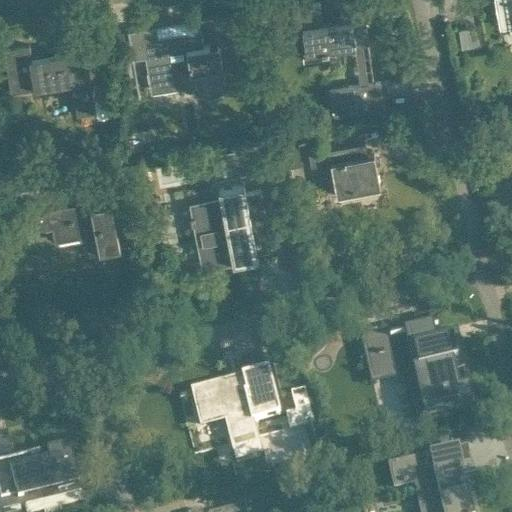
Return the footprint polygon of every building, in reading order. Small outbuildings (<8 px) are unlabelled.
[(511,0),(497,0),(501,24),(511,22),(511,0)] [(292,27),(288,27),(289,34),(290,34),(290,38),(291,44),(294,44),(294,42),(305,41),(305,42),(306,51),(307,51),(322,49),(322,51),(328,50),(328,49),(354,45),(355,45),(355,43),(362,42),(367,41),(368,41),(366,24),(364,24),(352,25),(352,24),(351,20),(350,20),(350,21),(323,25),(323,24),(321,24),(319,10),(319,6),(318,5),(320,5),(320,2),(311,3),(309,3),(309,5),(303,6),(303,4),(301,5),(292,6),(292,8),(294,8),(294,10),(294,14),(295,14),(297,27),(292,28),(292,27)] [(155,24),(127,29),(131,53),(132,59),(145,56),(148,73),(173,69),(174,78),(176,88),(196,84),(197,89),(198,90),(199,92),(201,94),(204,95),(207,96),(209,96),(212,96),(214,96),(216,95),(219,94),(221,92),(223,89),(224,87),(225,84),(223,70),(240,67),(238,59),(235,39),(232,23),(231,12),(213,15),(218,42),(203,45),(199,17),(196,17),(196,18),(155,25),(155,24)] [(255,37),(244,38),(247,54),(258,53),(255,37)] [(95,111),(96,111),(89,67),(85,47),(32,56),(30,44),(4,48),(11,91),(38,87),(38,82),(74,77),(75,88),(73,88),(78,114),(80,113),(82,123),(97,121),(95,111)] [(331,87),(331,88),(332,98),(334,108),(335,115),(384,108),(380,80),(374,81),(373,82),(368,82),(360,83),(350,85),(348,85),(331,88),(331,87)] [(272,139),(233,146),(234,148),(239,173),(277,166),(272,139)] [(287,166),(301,164),(297,139),(283,142),(287,166)] [(367,153),(365,142),(310,151),(312,164),(331,160),(337,192),(338,192),(339,196),(352,194),(352,189),(380,185),(374,152),(367,153)] [(98,186),(126,180),(122,163),(95,169),(98,186)] [(209,190),(162,199),(175,267),(201,262),(222,258),(231,256),(241,254),(257,251),(265,249),(262,230),(253,231),(252,231),(250,221),(251,220),(266,218),(261,188),(245,191),(244,183),(219,188),(221,196),(220,196),(210,198),(209,190)] [(99,251),(101,251),(104,265),(130,260),(126,241),(119,242),(118,236),(114,218),(110,193),(88,197),(91,209),(81,211),(79,203),(34,212),(37,229),(54,225),(57,240),(60,240),(59,239),(60,239),(61,243),(81,239),(80,235),(95,232),(99,251)] [(122,216),(125,234),(138,231),(134,214),(122,216)] [(390,339),(365,345),(369,358),(369,360),(378,358),(379,359),(384,358),(383,357),(393,354),(398,375),(405,374),(405,373),(425,368),(425,369),(426,369),(430,386),(429,386),(432,395),(424,397),(429,417),(474,407),(469,386),(460,389),(455,371),(455,369),(464,367),(459,344),(454,346),(453,339),(447,340),(436,343),(435,336),(432,326),(408,331),(389,336),(390,339)] [(231,385),(195,394),(195,395),(203,425),(224,420),(229,442),(256,435),(253,423),(279,417),(275,397),(268,371),(242,378),(243,382),(244,387),(232,390),(231,385)] [(295,412),(286,414),(290,430),(313,424),(304,389),(291,393),(295,412)] [(7,433),(0,434),(0,498),(1,502),(3,510),(18,506),(17,498),(18,502),(40,496),(41,499),(58,495),(58,492),(78,487),(80,487),(78,479),(72,455),(66,456),(64,448),(52,451),(35,455),(14,460),(7,433)] [(467,447),(390,464),(395,488),(396,488),(396,486),(403,485),(404,486),(408,485),(408,483),(419,480),(421,480),(423,490),(422,490),(424,495),(427,511),(477,511),(474,497),(470,497),(466,481),(466,480),(472,479),(470,469),(472,468),(467,447)] [(307,484),(325,480),(321,461),(303,466),(307,484)] [(262,511),(260,502),(219,511),(201,511),(202,511),(198,511),(262,511)]
